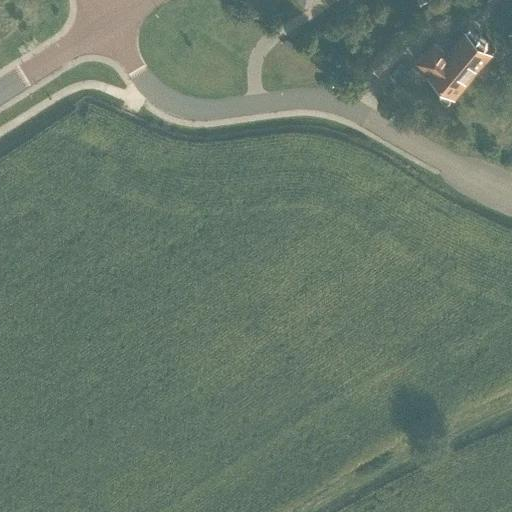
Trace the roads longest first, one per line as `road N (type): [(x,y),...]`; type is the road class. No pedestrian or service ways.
road 1 (unclassified): [(511,192),(331,101),(207,110),(172,102),(148,86),(106,24)]
road 2 (track): [(306,511),(511,407)]
road 3 (secondary): [(0,91),(106,24)]
